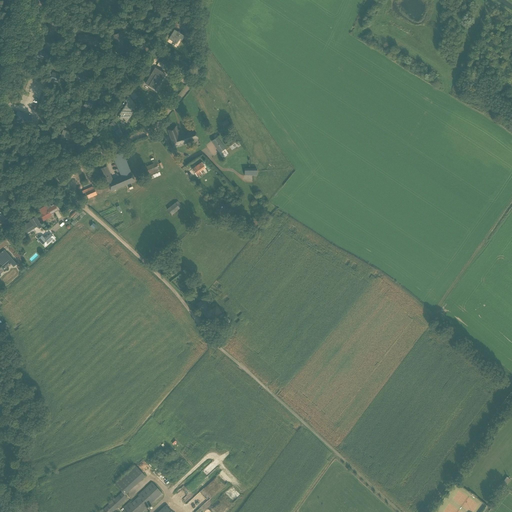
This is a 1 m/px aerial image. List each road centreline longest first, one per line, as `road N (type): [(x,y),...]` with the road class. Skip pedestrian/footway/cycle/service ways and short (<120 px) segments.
road 1 (track): [(398,511),(221,350),(178,296),(48,172)]
road 2 (unclassified): [(14,184),(157,128),(196,78),(203,0)]
road 3 (track): [(511,202),(437,311),(438,322),(511,383)]
road 4 (track): [(511,393),(424,511)]
